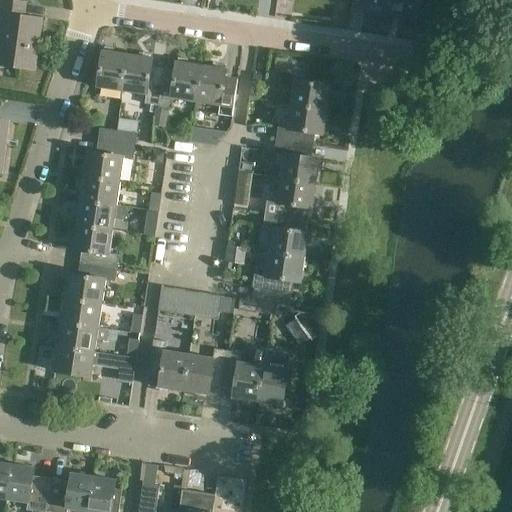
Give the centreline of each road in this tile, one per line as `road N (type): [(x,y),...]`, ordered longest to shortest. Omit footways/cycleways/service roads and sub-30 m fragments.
road 1 (residential): [(389,52),(89,6)]
road 2 (residential): [(2,270),(89,6)]
road 3 (residential): [(0,421),(6,429),(82,441),(139,436),(221,448)]
road 4 (tertiary): [(436,511),(511,297)]
